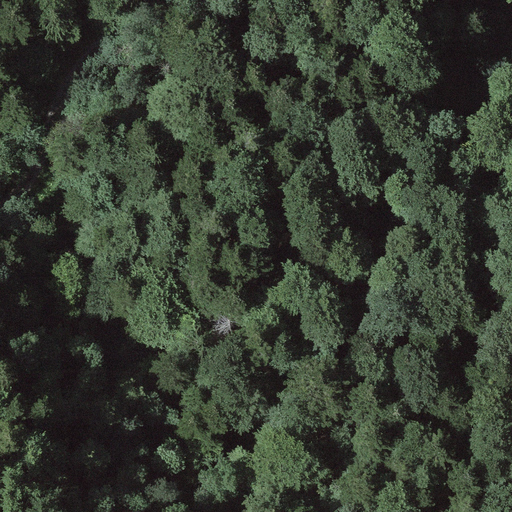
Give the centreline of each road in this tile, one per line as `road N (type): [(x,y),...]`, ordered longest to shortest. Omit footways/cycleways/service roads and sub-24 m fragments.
road 1 (track): [(511,42),(431,136),(388,212),(353,351),(340,511)]
road 2 (track): [(0,207),(23,183),(77,71),(128,23),(172,0)]
